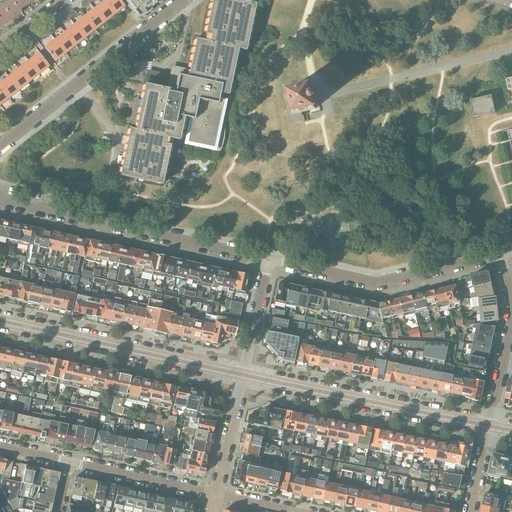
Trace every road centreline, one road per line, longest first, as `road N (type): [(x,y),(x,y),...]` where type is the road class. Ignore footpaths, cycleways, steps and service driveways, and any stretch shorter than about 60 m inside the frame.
road 1 (residential): [(485,425),(242,374)]
road 2 (residential): [(242,374),(0,321)]
road 3 (residential): [(500,252),(375,283),(268,259)]
road 4 (residential): [(268,259),(100,221)]
road 5 (residential): [(100,221),(118,137),(75,85)]
road 6 (residential): [(215,495),(69,462)]
road 7 (residential): [(75,85),(183,0)]
road 8 (residential): [(215,495),(242,374)]
